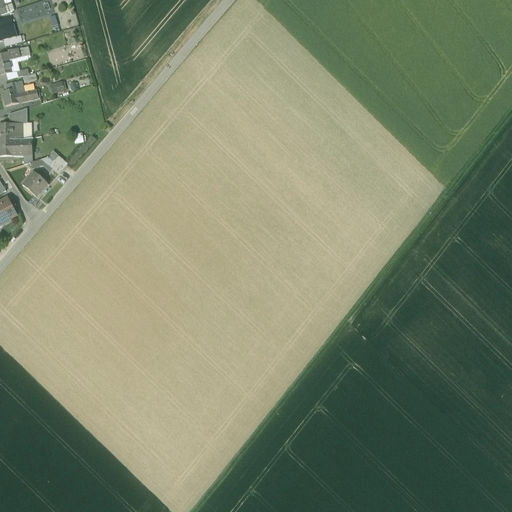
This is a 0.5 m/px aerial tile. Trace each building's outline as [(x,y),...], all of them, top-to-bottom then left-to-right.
[(3,62),(0,62),(0,76),(12,74),(10,62),(16,60),(15,52),(9,53),(9,55),(1,56),(3,62)] [(27,71),(16,74),(18,80),(29,76),(27,71)] [(55,94),(68,91),(66,82),(53,85),(55,94)] [(21,84),(8,87),(9,92),(16,91),(16,92),(23,91),(21,84)] [(9,92),(3,94),(6,107),(19,104),(16,92),(16,91),(9,92)] [(27,110),(9,116),(9,125),(22,125),(27,125),(27,110)] [(23,141),(22,125),(9,125),(0,125),(0,141),(13,141),(22,141),(23,141)] [(23,141),(22,141),(13,141),(13,156),(31,155),(31,140),(23,141)] [(13,141),(0,141),(0,156),(13,157),(13,156),(13,141)] [(67,164),(58,156),(49,167),(58,175),(67,164)] [(47,184),(33,173),(23,186),(36,197),(47,184)] [(0,202),(0,224),(0,223),(1,223),(2,225),(10,221),(9,219),(14,216),(6,200),(0,203),(0,202)]
